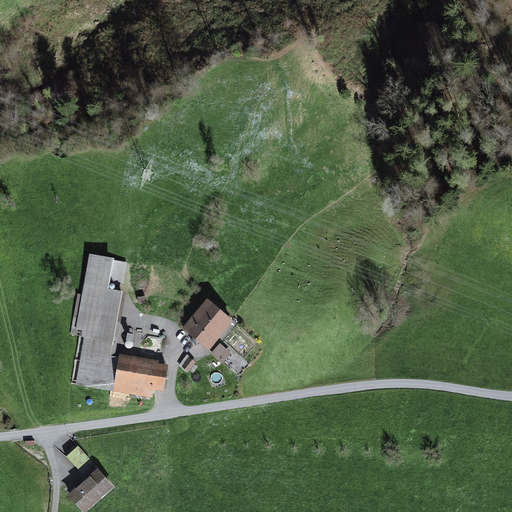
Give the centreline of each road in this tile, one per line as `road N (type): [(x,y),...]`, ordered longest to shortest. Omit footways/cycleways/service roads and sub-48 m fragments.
road 1 (unclassified): [(511,397),(420,384),(358,387),(0,438)]
road 2 (unknown): [(169,415),(173,332),(168,323),(125,310)]
